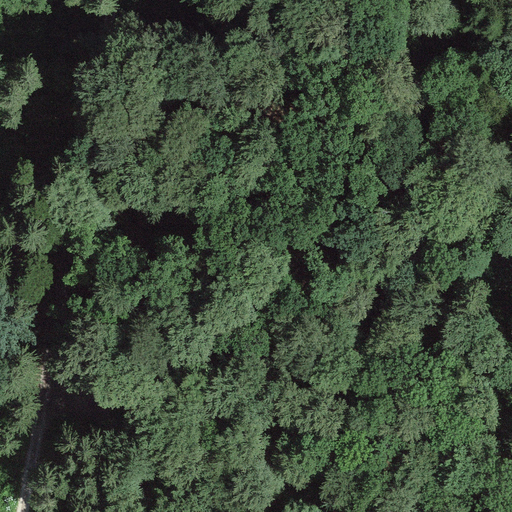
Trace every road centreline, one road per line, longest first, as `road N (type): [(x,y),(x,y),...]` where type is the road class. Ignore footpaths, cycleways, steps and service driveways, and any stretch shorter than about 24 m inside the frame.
road 1 (track): [(119,0),(33,511)]
road 2 (track): [(333,511),(313,488),(156,370),(80,219)]
